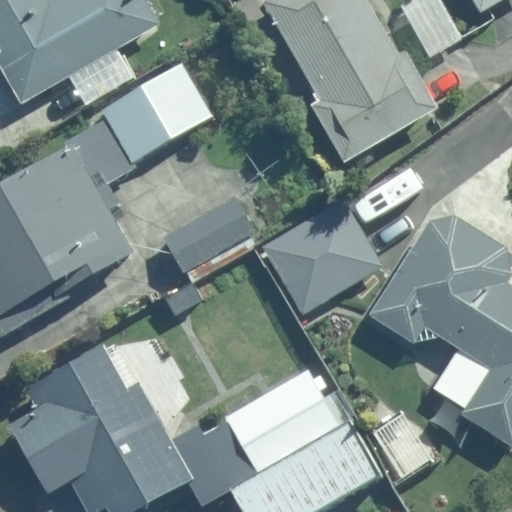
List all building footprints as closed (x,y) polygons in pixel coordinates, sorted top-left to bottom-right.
[(0,0),(0,72),(23,112),(72,84),(88,112),(142,80),(122,47),(158,26),(142,0),(59,0),(54,3),(52,0),(0,0)] [(376,0),(280,0),(267,8),(324,106),(315,111),(349,170),(447,113),(411,52),(407,54),(376,0)] [(436,0),(422,0),(401,14),(431,62),(463,42),(436,0)] [(511,0),(476,0),(487,18),(511,2),(511,0)] [(0,347),(0,348),(145,262),(104,193),(134,175),(131,170),(216,120),(184,67),(103,115),(108,122),(0,186),(0,347)] [(347,198),(261,246),(302,320),(388,272),(347,198)] [(256,231),(238,200),(162,246),(181,277),(256,231)] [(511,291),(501,285),(511,267),(511,255),(442,212),(374,321),(420,350),(433,329),(462,346),(433,393),(469,416),(467,420),(511,448),(511,291)] [(339,511),(393,481),(360,424),(351,430),(320,375),(314,365),(220,419),(225,429),(208,439),(200,425),(181,436),(165,409),(179,402),(157,362),(124,381),(106,350),(33,391),(43,410),(15,426),(54,493),(71,483),(87,511),(97,511),(113,503),(117,511),(147,511),(188,489),(200,511),(210,511),(243,493),(253,511),(339,511)]
